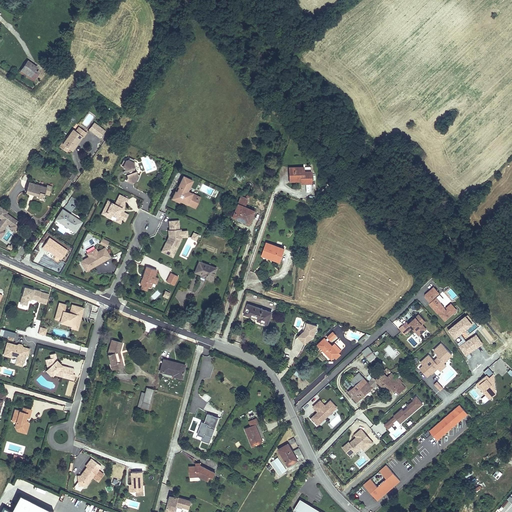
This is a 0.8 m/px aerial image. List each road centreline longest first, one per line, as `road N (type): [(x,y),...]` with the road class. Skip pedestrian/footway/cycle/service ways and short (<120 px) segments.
road 1 (tertiary): [(0,256),(258,361),(325,482),(355,511)]
road 2 (unknown): [(10,260),(96,136)]
road 3 (unknown): [(291,415),(388,324)]
